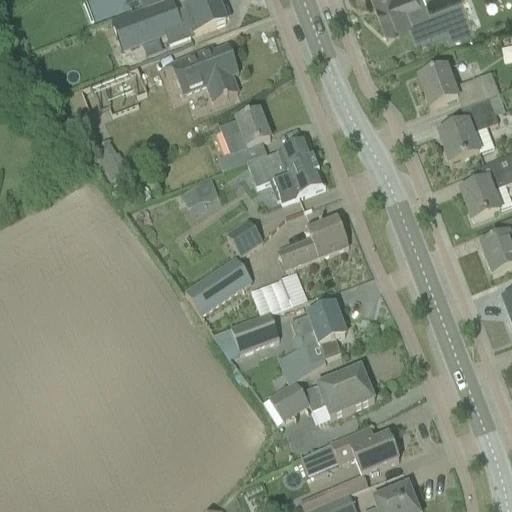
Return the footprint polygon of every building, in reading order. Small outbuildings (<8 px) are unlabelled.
[(137,0),(144,15),(174,3),(175,3),(182,0),(137,0)] [(376,0),(388,28),(406,21),(410,20),(418,43),(448,32),(451,40),(476,30),(464,0),(455,0),(430,9),(426,0),(376,0)] [(119,25),(112,27),(117,41),(118,44),(124,59),(167,44),(169,50),(194,41),(226,29),(229,25),(231,23),(230,20),(227,12),(219,11),(215,2),(210,4),(208,4),(184,13),(185,15),(180,17),(174,3),(144,15),(129,20),(119,24),(119,25)] [(228,54),(214,59),(213,55),(195,61),(197,66),(171,76),(181,102),(207,92),(214,109),(223,105),(223,107),(229,104),(228,103),(238,100),(231,83),(238,80),(228,54)] [(138,74),(80,97),(90,122),(109,115),(112,123),(140,112),(136,104),(148,99),(138,74)] [(462,103),(467,115),(488,106),(480,84),(454,93),(447,74),(418,85),(430,115),(462,103)] [(494,122),(488,106),(467,115),(471,127),(439,140),(451,170),(494,153),(486,134),(497,129),(494,122)] [(230,162),(217,166),(219,171),(222,179),(246,169),(267,161),(264,154),(262,149),(270,146),(259,118),(241,125),(219,134),(224,147),(241,140),(247,155),(230,162)] [(268,163),(267,161),(246,169),(256,193),(270,188),(277,208),(280,207),(281,210),(325,193),(308,148),(268,163)] [(128,174),(119,159),(116,160),(101,170),(111,185),(128,174)] [(461,197),(473,228),(498,218),(498,216),(511,210),(505,192),(511,189),(511,160),(490,169),(496,185),(486,189),(485,188),(461,197)] [(192,223),(220,205),(206,183),(178,201),(192,223)] [(115,202),(125,217),(135,210),(126,195),(115,202)] [(311,246),(279,259),(286,277),(318,265),(349,253),(336,221),(306,233),(311,246)] [(500,244),(481,251),(493,282),(511,275),(511,274),(511,246),(511,243),(511,242),(511,225),(495,232),(500,244)] [(227,242),(241,263),(261,248),(248,227),(227,242)] [(236,265),(186,299),(202,322),(252,289),(236,265)] [(511,302),(502,306),(511,331),(511,302)] [(304,352),(278,367),(287,390),(288,390),(289,393),(325,370),(324,366),(325,366),(341,360),(336,347),(345,343),(344,339),(347,336),(344,328),(340,329),(334,312),(315,319),(291,329),(296,343),(300,342),(304,352)] [(231,336),(240,361),(279,347),(269,321),(231,336)] [(314,394),(327,427),(356,415),(375,408),(361,374),(342,382),(314,394)] [(264,411),(277,433),(310,412),(302,400),(295,390),(264,411)] [(350,443),(301,465),(308,482),(338,470),(339,472),(355,466),(361,482),(369,480),(372,482),(378,479),(379,476),(399,468),(388,441),(373,447),(369,435),(350,443)] [(344,490),(321,500),(324,507),(325,511),(327,511),(338,507),(349,502),(344,490)] [(416,511),(408,491),(372,506),(374,511),(416,511)] [(353,511),(349,502),(338,507),(327,511),(353,511)]
